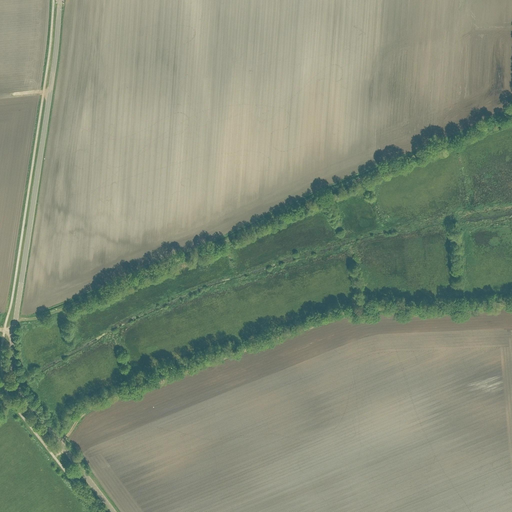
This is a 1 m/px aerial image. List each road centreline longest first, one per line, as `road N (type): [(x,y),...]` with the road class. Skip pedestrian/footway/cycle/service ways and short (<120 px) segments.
road 1 (track): [(14,319),(39,317),(222,242),(511,110)]
road 2 (track): [(54,457),(88,408),(341,314),(511,303)]
road 3 (tertiary): [(13,332),(59,0)]
road 4 (tertiary): [(112,511),(19,388),(13,332)]
